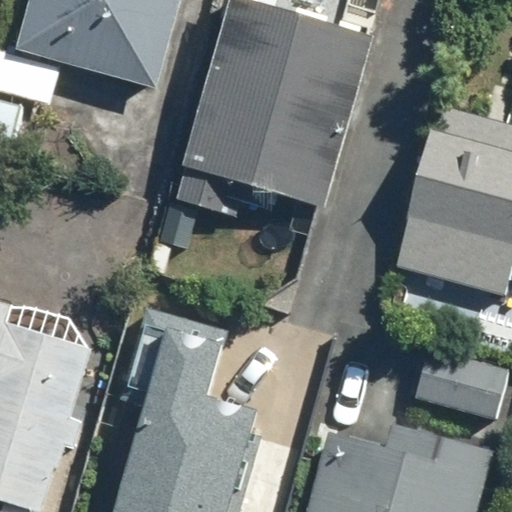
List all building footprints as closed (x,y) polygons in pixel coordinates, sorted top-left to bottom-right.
[(26,0),(10,56),(155,97),(182,0),(26,0)] [(372,48),(228,7),(179,177),(323,218),(372,48)] [(29,103),(0,96),(0,158),(15,163),(29,103)] [(511,273),(511,133),(436,113),(393,270),(504,301),(511,273)] [(0,507),(3,508),(1,511),(42,511),(54,475),(57,476),(63,454),(72,456),(81,426),(71,423),(90,352),(69,322),(30,311),(4,311),(0,309),(0,507)] [(227,336),(146,313),(120,405),(142,411),(113,511),(228,511),(255,421),(207,408),(227,336)] [(509,375),(428,354),(416,404),(496,425),(509,375)] [(381,453),(326,439),(306,511),(475,511),(489,459),(386,432),(381,453)]
